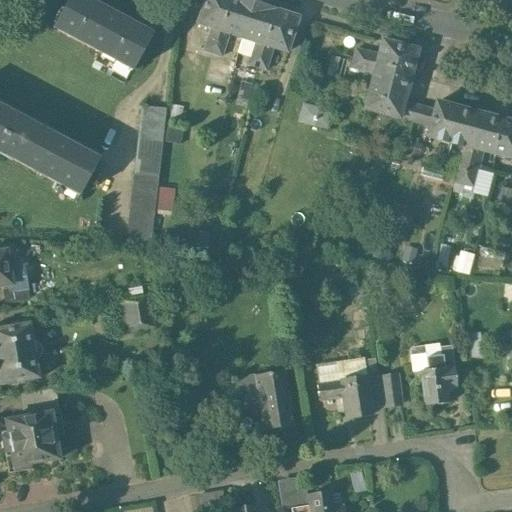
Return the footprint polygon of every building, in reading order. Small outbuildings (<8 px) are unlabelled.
[(107,13),(82,0),(70,0),(55,29),(133,72),(151,38),(118,19),(119,18),(108,12),(107,13)] [(204,0),(198,21),(196,25),(210,29),(207,39),(216,42),(229,0),(204,0)] [(246,1),(241,0),(229,0),(216,42),(225,45),(228,35),(241,39),(253,3),(246,1)] [(260,6),(253,3),(241,39),(254,43),(247,65),(256,68),(260,56),(268,33),(267,32),(269,27),(275,10),(260,6)] [(294,17),(275,11),(275,10),(269,27),(267,32),(268,33),(260,56),(269,59),(272,49),(286,53),(288,50),(287,49),(296,22),(297,22),(298,18),(294,17)] [(216,42),(207,39),(203,51),(212,54),(216,42)] [(403,47),(403,46),(384,42),(382,41),(381,45),(378,56),(368,53),(366,62),(411,74),(416,54),(417,54),(418,50),(403,47)] [(225,45),(216,42),(212,54),(221,57),(225,45)] [(368,53),(356,50),(353,59),(366,62),(368,53)] [(269,59),(260,56),(256,68),(265,71),(269,59)] [(366,62),(353,59),(351,68),(363,71),(366,62)] [(411,74),(366,62),(363,71),(373,74),(370,87),(406,96),(408,87),(411,74)] [(406,96),(370,87),(365,106),(364,106),(363,110),(412,123),(417,106),(404,103),(406,96)] [(461,108),(439,102),(438,104),(437,111),(424,108),(419,125),(432,128),(431,134),(430,134),(429,138),(452,144),(462,108),(461,107),(461,108)] [(317,109),(303,105),(298,122),(313,126),(317,109)] [(0,152),(14,160),(32,125),(5,111),(6,109),(0,106),(0,152)] [(417,106),(412,123),(419,125),(424,108),(417,106)] [(166,110),(143,107),(135,175),(158,177),(166,110)] [(484,113),(462,108),(452,144),(466,147),(460,169),(469,172),(475,150),(474,149),(484,113)] [(332,113),(317,109),(313,126),(328,130),(332,113)] [(507,119),(484,113),(474,149),(475,150),(469,172),(478,174),(484,152),(497,155),(501,142),(500,142),(501,136),(502,137),(507,119)] [(511,121),(507,120),(507,119),(502,137),(501,136),(500,142),(501,142),(497,155),(511,159),(511,121)] [(32,125),(14,160),(79,196),(98,162),(70,147),(71,145),(60,139),(60,141),(32,125)] [(482,168),(475,192),(488,195),(495,172),(482,168)] [(469,172),(460,169),(456,183),(465,186),(469,172)] [(478,174),(469,172),(465,186),(475,188),(478,174)] [(158,177),(135,175),(126,244),(150,247),(158,177)] [(470,272),(474,252),(461,250),(458,269),(470,272)] [(6,251),(0,252),(0,286),(11,285),(6,251)] [(52,282),(3,290),(6,306),(55,298),(52,282)] [(148,297),(121,302),(127,333),(154,328),(148,297)] [(29,324),(0,329),(0,386),(39,380),(29,324)] [(470,355),(484,354),(482,332),(468,334),(470,355)] [(438,345),(415,348),(412,351),(415,372),(423,371),(431,370),(429,358),(443,357),(442,347),(438,345)] [(443,357),(429,358),(431,370),(423,371),(428,406),(451,403),(449,389),(460,387),(454,346),(442,347),(443,357)] [(384,407),(377,356),(365,358),(368,376),(373,408),(384,407)] [(284,372),(256,377),(259,398),(264,430),(293,425),(284,372)] [(399,375),(382,377),(387,407),(403,405),(399,375)] [(368,376),(337,380),(337,382),(318,385),(321,403),(341,400),(344,420),(374,415),(373,408),(368,376)] [(256,377),(232,381),(236,402),(259,398),(256,377)] [(55,387),(18,394),(23,419),(59,412),(55,387)] [(23,419),(5,422),(7,433),(1,434),(5,458),(11,457),(14,473),(32,470),(31,464),(58,459),(54,437),(63,436),(59,412),(23,419)] [(177,445),(165,447),(169,470),(181,468),(177,445)] [(309,511),(303,511),(344,511),(344,506),(333,508),(331,494),(306,497),(309,511)]
